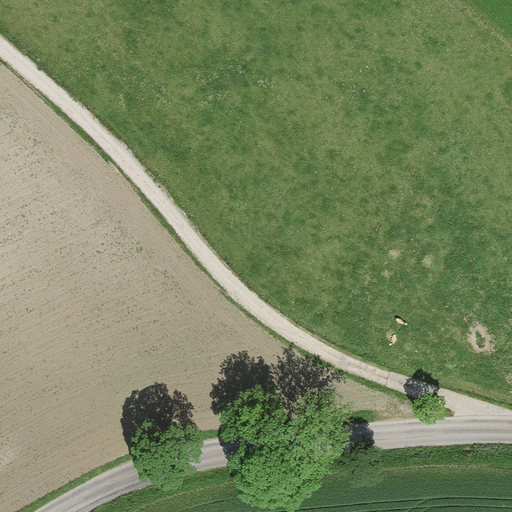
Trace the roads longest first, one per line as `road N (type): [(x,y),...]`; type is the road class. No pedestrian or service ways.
road 1 (track): [(0,50),(313,340),(445,442)]
road 2 (tertiary): [(67,511),(145,472),(224,450),(336,439),(511,443)]
